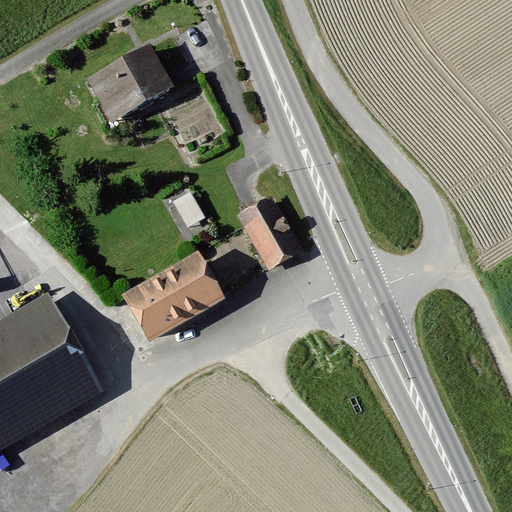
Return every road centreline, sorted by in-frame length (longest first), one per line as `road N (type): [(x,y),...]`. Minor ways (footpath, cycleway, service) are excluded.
road 1 (tertiary): [(471,511),(361,282),(241,0)]
road 2 (track): [(292,0),(334,87),(415,183),(454,256),(366,292)]
road 3 (track): [(243,330),(286,396),(401,511)]
road 4 (track): [(454,256),(511,375)]
